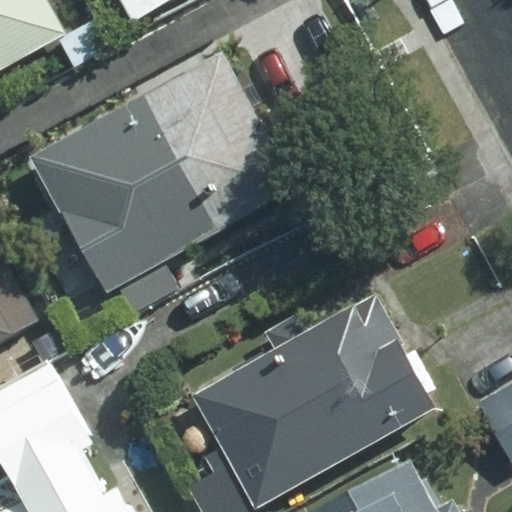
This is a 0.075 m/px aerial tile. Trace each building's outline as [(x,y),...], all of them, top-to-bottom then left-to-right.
[(0,0),(0,73),(72,34),(52,0),(0,0)] [(144,0),(152,14),(175,0),(144,0)] [(66,41),(79,66),(116,46),(101,21),(66,41)] [(237,56),(46,159),(117,291),(308,188),(237,56)] [(0,347),(47,322),(8,250),(0,254),(0,347)] [(145,293),(152,306),(174,295),(167,281),(145,293)] [(198,490),(209,511),(263,511),(448,408),(387,297),(320,334),(309,316),(278,335),(287,353),(207,397),(235,450),(216,460),(225,475),(198,490)] [(66,333),(41,348),(50,363),(75,347),(66,333)] [(144,511),(133,492),(118,501),(91,453),(106,446),(60,363),(0,396),(0,425),(42,501),(20,511),(144,511)] [(511,389),(485,405),(511,452),(511,389)] [(447,511),(423,465),(334,511),(470,511),(465,503),(449,511),(447,511)]
